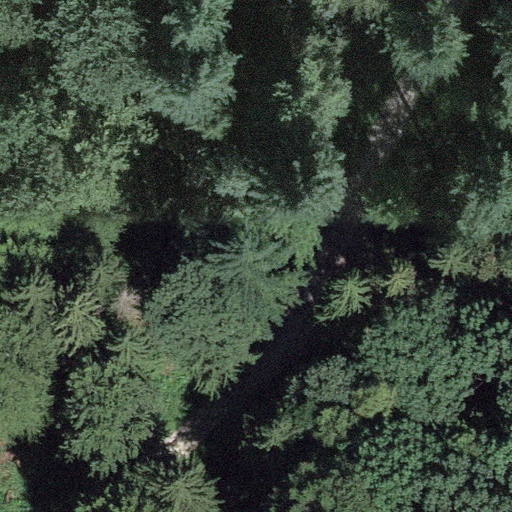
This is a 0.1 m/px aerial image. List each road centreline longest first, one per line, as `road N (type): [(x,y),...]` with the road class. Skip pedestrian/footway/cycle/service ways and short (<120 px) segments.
road 1 (track): [(94,511),(254,370),(453,0)]
road 2 (track): [(274,334),(511,263)]
